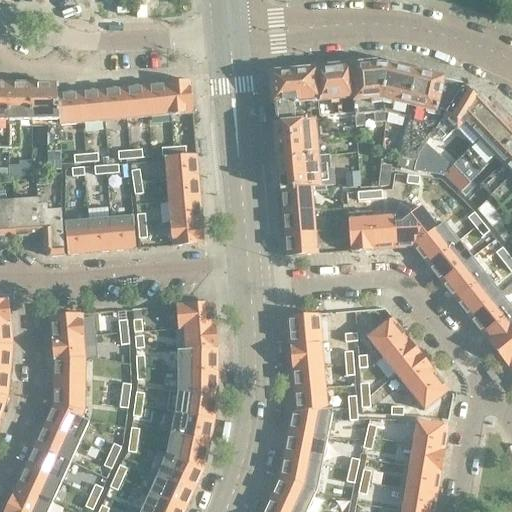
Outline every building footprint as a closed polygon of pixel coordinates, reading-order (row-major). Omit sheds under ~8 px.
[(383,112),(386,65),(382,64),(350,67),(355,114),(355,126),(365,125),(364,115),(373,114),(374,124),(384,123),(383,112)] [(407,115),(417,72),(386,65),(383,112),(407,115)] [(350,67),(317,70),(319,101),(318,102),(319,110),(319,118),(355,114),(350,67)] [(319,101),(317,70),(270,74),(273,104),(275,125),(276,125),(311,121),(310,111),(319,110),(318,102),(319,101)] [(464,89),(465,88),(464,86),(463,86),(454,84),(455,81),(417,72),(407,115),(394,169),(412,172),(419,153),(427,140),(442,117),(464,89)] [(190,82),(167,84),(171,117),(188,115),(192,114),(190,82)] [(167,84),(145,86),(149,119),(171,117),(167,84)] [(0,149),(8,150),(9,123),(9,86),(0,85),(0,149)] [(9,123),(8,150),(21,150),(20,129),(31,129),(31,128),(31,123),(32,86),(30,86),(28,85),(23,85),(20,86),(9,86),(9,123)] [(60,122),(57,95),(57,86),(32,86),(31,123),(31,128),(31,129),(31,133),(47,133),(47,151),(61,150),(60,127),(60,122)] [(145,86),(123,88),(127,121),(149,119),(145,86)] [(123,88),(101,90),(105,123),(127,121),(123,88)] [(481,98),(478,101),(465,88),(464,89),(442,117),(455,130),(461,124),(478,142),(504,116),(493,105),(490,107),(481,98)] [(101,90),(79,93),(82,124),(81,124),(81,125),(105,123),(101,90)] [(79,93),(57,95),(60,122),(60,127),(81,125),(81,124),(82,124),(79,93)] [(496,161),(511,146),(511,124),(504,116),(478,142),(479,143),(495,159),(495,160),(496,161)] [(275,125),(277,159),(279,159),(319,156),(316,120),(311,121),(276,125),(275,125)] [(479,143),(455,167),(471,185),(496,161),(495,160),(495,159),(479,143)] [(511,179),(511,146),(496,161),(501,166),(482,185),(493,196),(511,179)] [(185,147),(173,148),(174,157),(186,155),(185,147)] [(173,148),(161,149),(162,158),(174,157),(173,148)] [(142,159),(142,150),(130,152),(131,161),(142,159)] [(130,161),(129,152),(117,153),(118,162),(130,161)] [(97,154),(85,155),(86,164),(98,163),(97,154)] [(86,164),(85,155),(73,156),(74,165),(86,164)] [(279,159),(277,159),(280,191),(313,188),(322,187),(321,179),(336,178),(333,155),(319,156),(279,159)] [(192,156),(164,158),(166,181),(198,178),(197,156),(192,156)] [(19,166),(8,166),(8,168),(8,177),(19,177),(19,166)] [(118,174),(118,166),(106,167),(106,175),(118,174)] [(392,168),(381,166),(379,187),(390,186),(392,168)] [(8,168),(0,167),(0,177),(8,178),(8,177),(8,168)] [(106,175),(106,167),(94,168),(95,176),(106,175)] [(455,167),(445,177),(461,194),(471,185),(455,167)] [(84,177),(83,168),(71,170),(72,178),(84,177)] [(141,171),(131,172),(132,184),(142,183),(141,171)] [(345,176),(346,188),(358,187),(357,175),(345,176)] [(394,175),(393,183),(406,185),(407,176),(394,175)] [(50,176),(36,176),(37,186),(50,185),(50,176)] [(407,176),(406,185),(418,186),(419,178),(407,176)] [(198,178),(166,181),(168,203),(200,200),(198,178)] [(511,179),(493,196),(502,205),(511,195),(511,179)] [(144,194),(142,183),(132,184),(134,196),(144,194)] [(464,197),(474,187),(471,185),(461,194),(464,197)] [(313,188),(280,191),(282,213),(315,210),(313,188)] [(381,191),(369,192),(370,201),(382,200),(381,191)] [(369,192),(357,193),(358,202),(370,201),(369,192)] [(0,238),(17,237),(14,202),(7,202),(7,196),(0,196),(0,238)] [(38,200),(14,202),(17,237),(18,237),(21,238),(26,238),(28,236),(41,236),(38,207),(38,200)] [(200,200),(168,203),(170,225),(202,223),(200,200)] [(479,210),(492,227),(502,219),(486,203),(479,210)] [(47,206),(38,207),(41,236),(44,235),(45,252),(51,257),(64,256),(62,211),(48,212),(47,206)] [(401,224),(396,224),(398,249),(413,248),(412,248),(413,248),(438,228),(421,207),(401,224)] [(109,209),(87,211),(88,222),(91,254),(113,252),(110,220),(109,209)] [(282,213),(284,236),(317,233),(315,210),(282,213)] [(474,213),(467,219),(475,228),(481,223),(474,213)] [(147,215),(136,216),(137,228),(147,227),(147,215)] [(395,216),(371,218),(374,251),(398,249),(396,224),(395,216)] [(133,218),(110,220),(113,252),(136,250),(133,218)] [(349,220),(348,220),(351,253),(374,251),(371,218),(353,220),(349,220)] [(334,219),(335,231),(345,231),(345,219),(334,219)] [(88,222),(66,224),(68,256),(91,254),(88,222)] [(202,223),(170,225),(171,243),(172,247),(203,246),(202,223)] [(413,248),(412,248),(413,248),(427,267),(459,242),(444,223),(438,228),(413,248)] [(481,223),(475,228),(482,238),(489,232),(481,223)] [(508,247),(511,243),(511,238),(499,224),(494,229),(508,247)] [(146,227),(137,228),(139,240),(147,239),(146,227)] [(336,244),(346,243),(345,231),(335,231),(336,244)] [(317,233),(284,236),(285,258),(318,255),(317,251),(318,251),(317,233)] [(459,242),(427,267),(441,285),(473,259),(459,242)] [(502,248),(495,254),(503,264),(510,258),(502,248)] [(511,261),(510,258),(503,264),(510,273),(511,271),(511,261)] [(473,259),(441,285),(455,302),(487,277),(473,259)] [(487,277),(455,302),(469,320),(501,295),(487,277)] [(511,308),(501,295),(469,320),(484,338),(511,315),(511,308)] [(9,301),(0,301),(0,323),(10,323),(9,301)] [(210,304),(176,307),(178,331),(184,330),(216,327),(215,325),(214,307),(210,304)] [(82,315),(50,317),(52,339),(84,338),(95,337),(94,319),(82,320),(82,315)] [(291,318),(288,321),(290,347),(322,345),(319,315),(291,318)] [(511,315),(484,338),(498,356),(511,344),(511,315)] [(366,338),(381,358),(407,338),(392,319),(366,338)] [(128,333),(126,321),(118,322),(119,334),(128,333)] [(142,333),(141,321),(133,322),(134,334),(142,333)] [(10,323),(0,323),(0,345),(12,346),(10,323)] [(216,327),(184,330),(185,351),(217,349),(216,327)] [(129,346),(128,333),(119,334),(120,346),(129,346)] [(356,334),(344,335),(345,344),(352,343),(357,343),(356,334)] [(84,338),(52,339),(53,362),(86,362),(86,360),(97,358),(95,337),(84,338)] [(144,349),(143,337),(134,338),(135,350),(144,349)] [(407,338),(381,358),(395,375),(420,355),(407,338)] [(511,344),(498,356),(511,374),(511,344)] [(0,345),(0,370),(10,372),(12,346),(0,345)] [(322,345),(290,347),(292,370),(324,367),(322,345)] [(185,351),(177,352),(177,374),(217,374),(217,349),(185,351)] [(352,353),(344,354),(345,366),(353,365),(352,353)] [(420,355),(395,375),(409,393),(434,373),(420,355)] [(145,369),(144,357),(135,357),(136,370),(145,369)] [(366,357),(358,357),(359,370),(367,369),(366,357)] [(53,362),(53,384),(85,389),(86,362),(53,362)] [(353,365),(345,366),(346,377),(354,377),(353,365)] [(324,367),(292,370),(294,391),(326,389),(324,367)] [(145,381),(145,369),(136,370),(137,382),(145,381)] [(0,370),(0,396),(7,397),(10,372),(0,370)] [(434,373),(409,393),(424,412),(446,395),(449,392),(434,373)] [(217,374),(177,374),(177,395),(217,399),(217,374)] [(85,389),(53,384),(53,406),(68,413),(82,420),(85,413),(85,389)] [(129,398),(131,386),(122,385),(121,397),(129,398)] [(368,385),(360,385),(360,397),(369,397),(368,385)] [(326,389),(294,391),(296,412),(325,411),(329,411),(328,411),(326,389)] [(142,407),(144,395),(136,394),(134,406),(142,407)] [(177,395),(175,413),(214,421),(217,399),(177,395)] [(127,410),(129,398),(121,397),(119,409),(127,410)] [(355,397),(347,398),(348,410),(356,409),(355,397)] [(369,397),(360,397),(361,409),(370,409),(369,397)] [(80,443),(90,423),(82,420),(68,413),(53,406),(44,426),(80,443)] [(141,419),(142,407),(134,406),(132,417),(141,419)] [(356,409),(348,410),(349,422),(357,421),(356,409)] [(292,413),(288,434),(320,438),(328,439),(332,415),(332,411),(329,411),(325,411),(296,412),(292,413)] [(175,413),(170,434),(209,443),(214,421),(175,413)] [(416,422),(412,445),(444,451),(448,428),(416,422)] [(72,463),(80,443),(44,426),(35,446),(72,463)] [(368,426),(365,438),(374,440),(376,428),(368,426)] [(137,442),(139,430),(131,429),(129,441),(137,442)] [(170,434),(166,455),(204,470),(209,443),(170,434)] [(288,434),(284,456),(315,464),(322,467),(328,439),(320,438),(288,434)] [(365,438),(363,450),(371,451),(374,440),(365,438)] [(136,454),(137,442),(129,441),(127,453),(136,454)] [(116,460),(121,449),(113,445),(108,456),(116,460)] [(412,445),(408,468),(440,474),(444,451),(412,445)] [(62,483),(72,463),(35,446),(26,465),(62,483)] [(480,488),(499,489),(501,447),(479,446),(478,470),(481,470),(480,488)] [(166,455),(157,474),(194,491),(204,470),(166,455)] [(111,471),(116,460),(108,456),(103,467),(111,471)] [(284,456),(280,478),(316,494),(317,491),(322,467),(315,464),(284,456)] [(351,460),(348,471),(356,473),(359,461),(351,460)] [(53,503),(62,483),(26,465),(17,485),(53,503)] [(122,481),(127,470),(119,466),(114,477),(122,481)] [(408,468),(405,490),(437,496),(440,474),(408,468)] [(348,471),(346,483),(354,485),(356,473),(348,471)] [(363,471),(360,483),(369,485),(371,473),(363,471)] [(157,474),(149,494),(185,511),(194,491),(157,474)] [(117,492),(122,481),(114,477),(109,488),(117,492)] [(280,478),(271,498),(300,511),(307,511),(316,494),(280,478)] [(360,483),(357,495),(366,497),(369,485),(360,483)] [(8,505),(22,511),(49,511),(53,503),(17,485),(8,505)] [(97,501),(102,490),(95,486),(90,497),(97,501)] [(405,490),(400,511),(434,511),(437,496),(405,490)] [(149,494),(140,511),(184,511),(185,511),(149,494)] [(92,511),(97,501),(90,497),(85,508),(92,511)] [(271,498),(264,511),(300,511),(271,498)]
